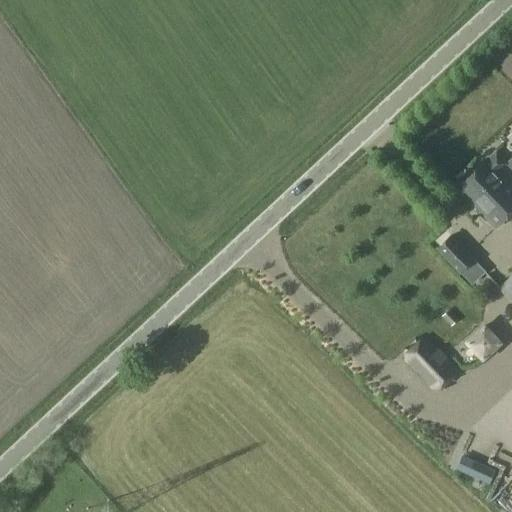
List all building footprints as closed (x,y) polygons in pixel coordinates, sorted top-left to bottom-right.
[(487,158),(456,187),(494,227),(511,209),(511,158),(506,164),(494,151),(487,158)] [(437,248),(460,271),(473,258),(451,235),(437,248)] [(511,274),(499,287),(511,301),(511,274)] [(499,342),(484,326),(468,342),(483,357),(499,342)] [(452,369),(426,341),(419,341),(407,352),(407,359),(434,387),(440,387),(452,376),(452,369)] [(489,484),(496,470),(469,458),(463,472),(489,484)]
